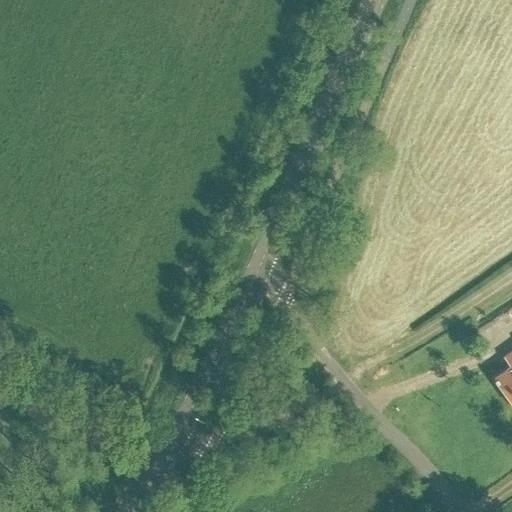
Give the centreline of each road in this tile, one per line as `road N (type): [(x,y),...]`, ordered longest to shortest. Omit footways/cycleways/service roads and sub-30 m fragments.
road 1 (secondary): [(260,266),(373,0)]
road 2 (unclassified): [(378,420),(321,410),(263,421),(155,464)]
road 3 (secondary): [(155,464),(205,384),(260,266)]
road 4 (track): [(511,272),(347,383)]
road 5 (unclassified): [(155,464),(123,456),(0,389)]
road 6 (unclassified): [(347,383),(260,266)]
road 7 (unclassified): [(460,511),(378,420)]
